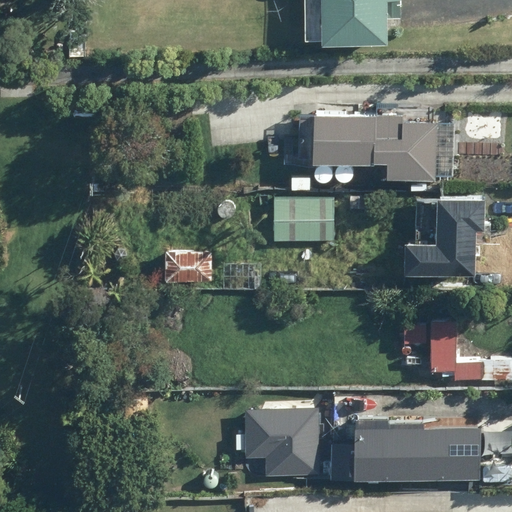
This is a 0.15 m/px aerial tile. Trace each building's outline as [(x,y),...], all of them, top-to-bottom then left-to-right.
[(328,0),(329,42),(393,41),(392,0),(328,0)] [(321,110),(319,161),(394,163),(393,176),(440,177),(441,120),(409,119),(409,113),(321,110)] [(39,127),(19,127),(19,142),(39,142),(39,127)] [(490,196),(443,195),(442,240),(412,239),(411,270),(482,272),(483,226),(489,227),(490,196)] [(338,197),(278,197),(278,237),(337,238),(338,197)] [(247,221),(253,223),(257,218),(255,212),(249,210),(244,215),(247,221)] [(215,249),(166,248),(166,268),(215,268),(215,249)] [(263,262),(226,262),(225,286),(263,287),(263,262)] [(435,316),(435,367),(459,368),(460,317),(435,316)] [(429,324),(407,322),(406,341),(428,341),(429,324)] [(485,357),(485,378),(511,378),(511,355),(485,354),(485,357)] [(267,447),(267,466),(320,466),(320,400),(247,399),(246,447),(267,447)] [(485,426),(362,425),(362,477),(486,477),(485,426)]
